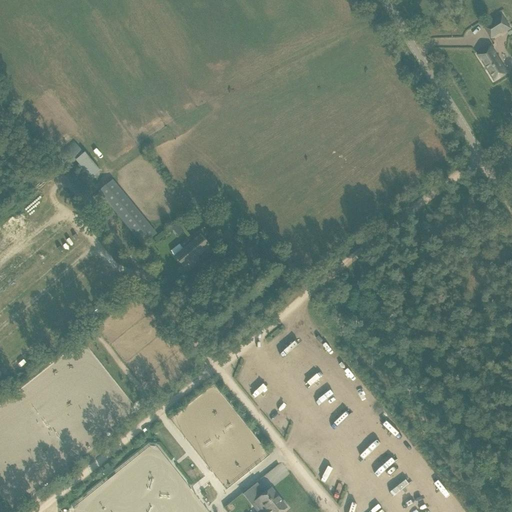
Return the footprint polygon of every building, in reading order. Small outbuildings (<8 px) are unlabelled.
[(495,21),(484,28),(491,39),(502,32),(503,34),(511,29),(502,14),(494,19),(495,21)] [(491,46),(477,55),(494,82),(508,73),(491,46)] [(65,148),(72,158),(81,152),(74,142),(65,148)] [(91,179),(100,172),(84,152),(75,160),(91,179)] [(155,234),(113,180),(98,192),(141,245),(149,239),(155,234)] [(174,256),(185,270),(186,272),(200,260),(198,257),(204,253),(206,256),(216,249),(207,238),(210,235),(204,227),(190,238),(187,239),(179,245),(183,249),(174,256)] [(142,253),(142,257),(145,261),(149,261),(153,258),(153,254),(150,250),(146,250),(142,253)] [(106,293),(98,300),(102,304),(109,298),(106,293)] [(98,304),(90,311),(95,317),(103,310),(98,304)] [(357,441),(369,431),(366,428),(354,438),(357,441)] [(280,511),(286,508),(270,489),(257,500),(251,505),(256,511),(280,511)] [(247,490),(242,494),(246,499),(252,495),(247,490)]
